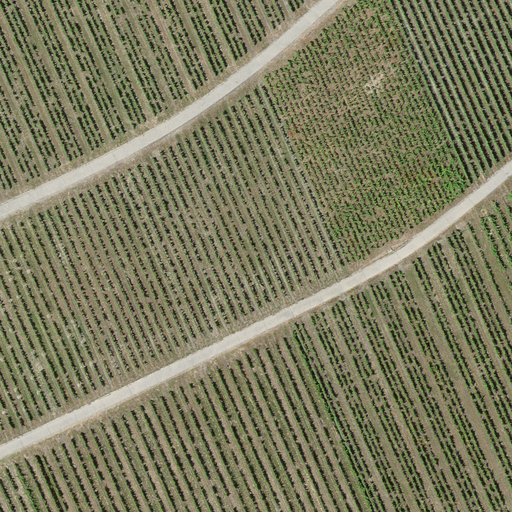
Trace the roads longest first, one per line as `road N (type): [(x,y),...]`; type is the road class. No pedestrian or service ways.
road 1 (track): [(511,176),(380,279),(0,461)]
road 2 (track): [(0,209),(208,103),(287,54),(347,0)]
